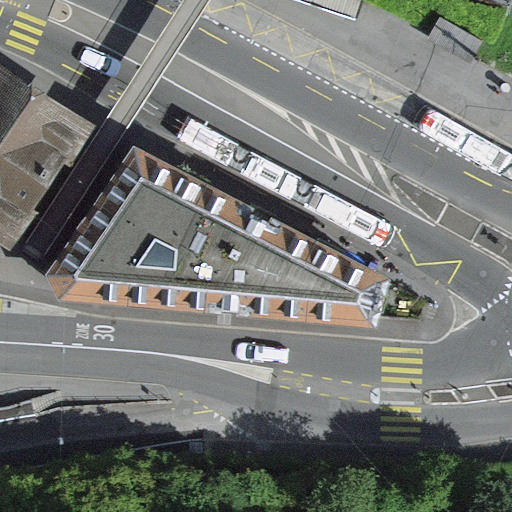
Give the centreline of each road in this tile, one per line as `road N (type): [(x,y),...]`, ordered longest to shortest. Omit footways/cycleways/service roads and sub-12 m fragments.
road 1 (primary): [(0,16),(440,255),(511,304)]
road 2 (primary): [(511,204),(109,0)]
road 3 (residential): [(0,451),(201,418),(290,380)]
road 4 (secondary): [(0,342),(290,380)]
road 5 (secondary): [(290,380),(379,396),(511,388)]
